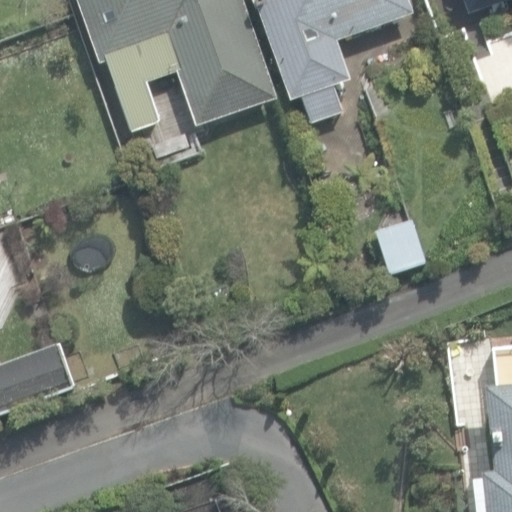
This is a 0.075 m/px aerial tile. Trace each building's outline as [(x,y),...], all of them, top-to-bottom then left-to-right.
[(105,64),(130,135),(158,125),(144,84),(175,73),(195,128),(275,100),(240,0),(76,0),(99,65),(105,64)] [(301,98),(311,126),(342,114),(333,89),(349,83),(335,43),(412,15),(406,0),(252,0),(290,102),(301,98)] [(460,0),(466,15),(509,0),(460,0)] [(0,213),(14,208),(5,184),(0,185),(0,213)] [(374,232),(390,277),(425,265),(409,220),(374,232)] [(0,366),(0,417),(73,391),(57,346),(0,366)] [(511,511),(511,387),(484,390),(493,472),(480,473),(481,482),(472,483),(475,511),(511,511)]
